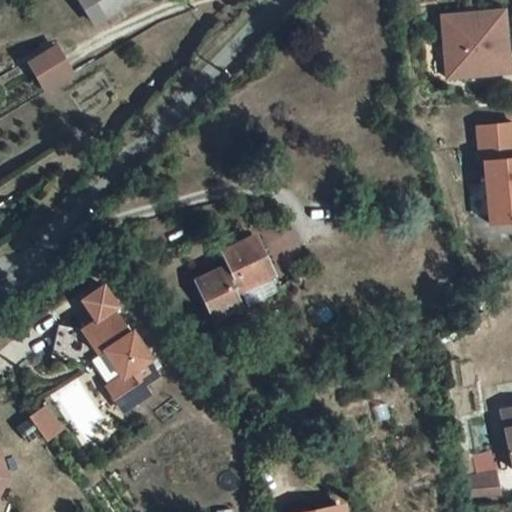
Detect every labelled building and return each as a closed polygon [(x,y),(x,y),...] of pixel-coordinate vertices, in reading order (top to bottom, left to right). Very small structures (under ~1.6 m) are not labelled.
[(71,0),(83,19),(114,0),(71,0)] [(504,10),(442,17),(449,82),(511,74),(504,10)] [(61,42),(33,57),(48,86),(77,70),(61,42)] [(511,126),(475,131),(479,166),(484,166),(492,228),(511,225),(511,126)] [(244,316),(236,297),(271,282),(254,238),(217,254),(224,271),(198,282),(216,329),(244,316)] [(78,329),(54,323),(48,355),(82,362),(101,350),(119,376),(104,386),(119,409),(144,392),(139,385),(153,376),(143,360),(146,358),(128,330),(124,333),(108,309),(112,306),(97,284),(94,287),(75,299),(90,321),(78,329)] [(511,406),(501,409),(511,462),(511,406)] [(50,408),(34,420),(46,436),(62,425),(50,408)] [(491,460),(463,466),(471,503),(501,504),(491,460)]
